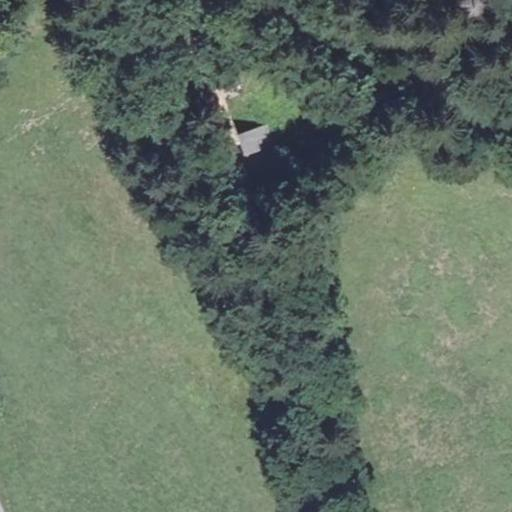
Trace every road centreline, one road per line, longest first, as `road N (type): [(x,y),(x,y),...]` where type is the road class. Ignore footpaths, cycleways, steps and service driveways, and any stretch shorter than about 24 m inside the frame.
road 1 (track): [(191,0),(195,43),(324,511)]
road 2 (track): [(245,0),(511,118)]
